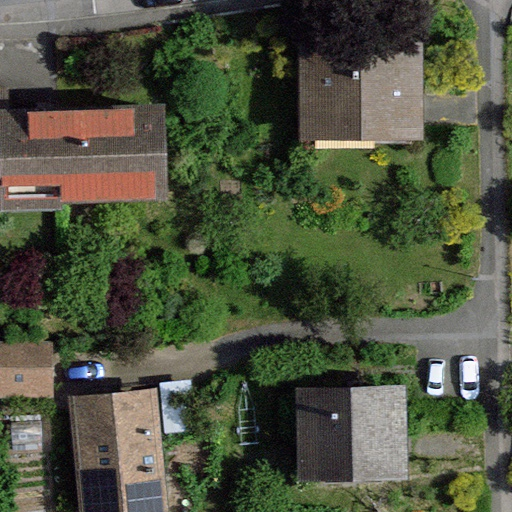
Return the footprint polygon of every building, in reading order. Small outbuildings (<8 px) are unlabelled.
[(413,41),(307,40),(305,129),(412,130),(413,41)] [(0,191),(154,188),(152,107),(0,111),(0,191)] [(50,353),(0,352),(0,393),(49,395),(50,353)] [(397,393),(307,391),(305,467),(396,468),(397,393)] [(150,400),(79,406),(87,507),(159,501),(150,400)]
